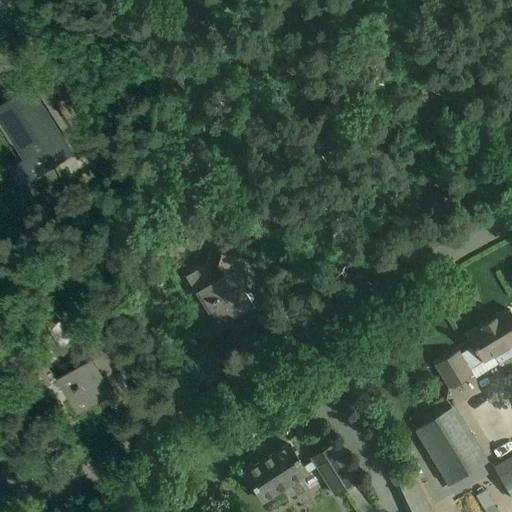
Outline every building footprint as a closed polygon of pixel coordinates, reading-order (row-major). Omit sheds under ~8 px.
[(70,155),(29,90),(0,108),(0,120),(25,161),(12,170),(22,186),(70,155)] [(0,197),(0,216),(9,210),(0,197)] [(186,276),(197,291),(219,326),(253,304),(247,293),(260,285),(242,255),(211,248),(207,264),(186,276)] [(41,299),(65,286),(56,269),(32,283),(41,299)] [(459,349),(436,363),(450,386),(472,373),(470,368),(483,360),(495,353),(500,362),(511,354),(511,311),(510,309),(496,317),(496,316),(482,325),(483,326),(468,334),(474,344),(461,352),(459,349)] [(87,349),(91,356),(56,378),(77,413),(112,391),(104,378),(119,369),(102,340),(87,349)] [(453,407),(416,430),(448,483),(485,460),(453,407)] [(264,501),(318,466),(336,494),(357,479),(334,443),(312,458),(314,460),(304,466),(289,444),(246,472),(264,501)] [(511,454),(495,465),(511,493),(511,454)] [(408,511),(431,511),(412,473),(394,482),(408,511)] [(492,499),(502,495),(495,479),(485,484),(492,499)] [(496,511),(499,511),(486,490),(477,496),(486,511),(496,511)]
